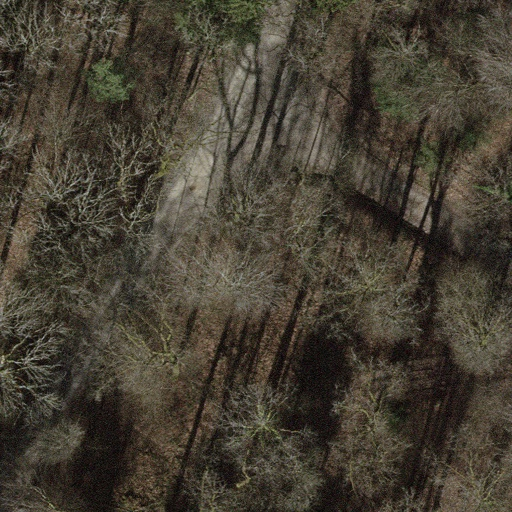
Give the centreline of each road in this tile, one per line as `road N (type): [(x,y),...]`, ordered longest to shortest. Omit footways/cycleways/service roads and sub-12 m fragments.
road 1 (track): [(282,0),(248,97),(96,335),(0,509)]
road 2 (track): [(248,97),(511,267)]
